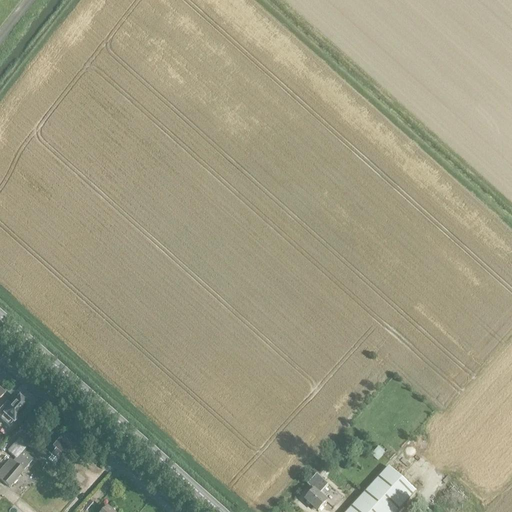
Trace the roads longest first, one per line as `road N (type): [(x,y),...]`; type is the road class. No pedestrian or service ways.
road 1 (secondary): [(218,511),(8,323)]
road 2 (residential): [(172,511),(0,359)]
